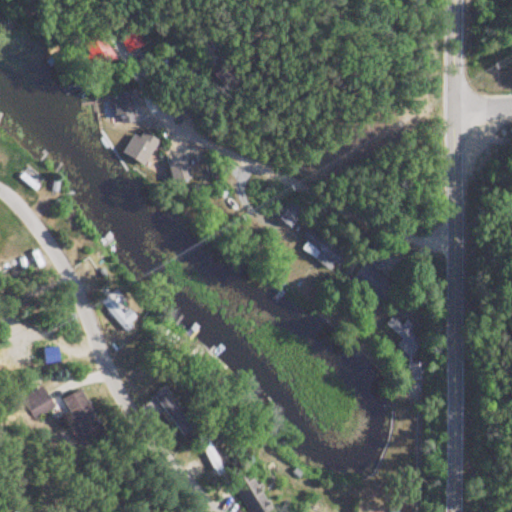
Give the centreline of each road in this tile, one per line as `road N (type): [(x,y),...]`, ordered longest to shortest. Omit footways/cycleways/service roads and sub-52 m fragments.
road 1 (residential): [(453,511),(457,0)]
road 2 (residential): [(0,212),(50,260),(139,408),(237,511)]
